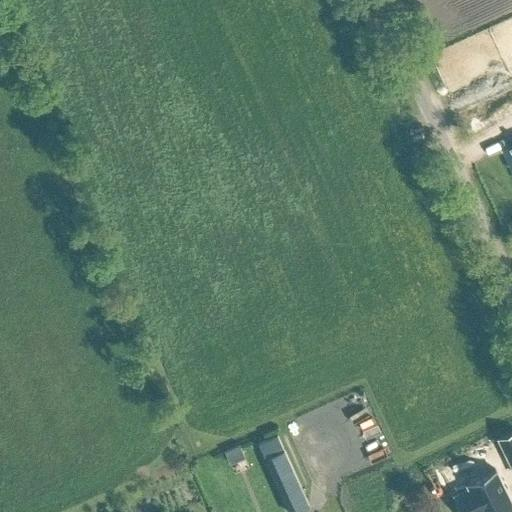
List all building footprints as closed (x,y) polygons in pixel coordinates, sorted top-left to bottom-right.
[(511,467),(511,431),(498,438),(511,467)] [(276,433),(257,441),(264,456),(270,454),(282,448),(276,433)] [(511,511),(511,505),(494,468),(465,481),(468,487),(452,494),(459,511),(479,511),(480,511),(479,511),(511,511)] [(319,480),(306,484),(314,503),(326,498),(319,480)] [(265,511),(273,511),(288,504),(279,490),(260,501),(265,511)]
